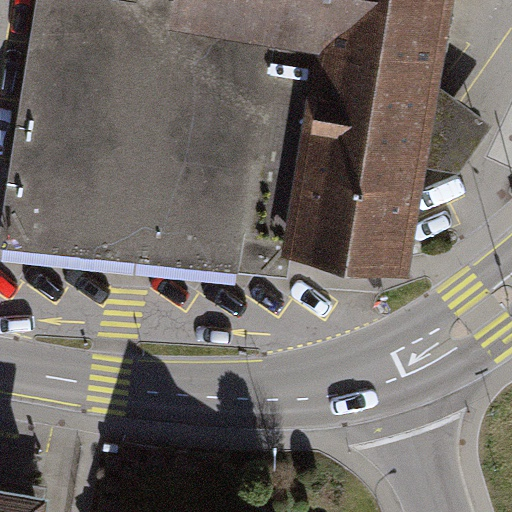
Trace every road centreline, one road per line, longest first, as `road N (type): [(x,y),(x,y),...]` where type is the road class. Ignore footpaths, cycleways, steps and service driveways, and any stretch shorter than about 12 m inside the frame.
road 1 (secondary): [(0,368),(150,390),(250,392),(389,366)]
road 2 (residential): [(438,511),(389,366)]
road 3 (secondary): [(389,366),(450,335),(511,288)]
road 4 (unknown): [(511,117),(488,164),(483,236)]
